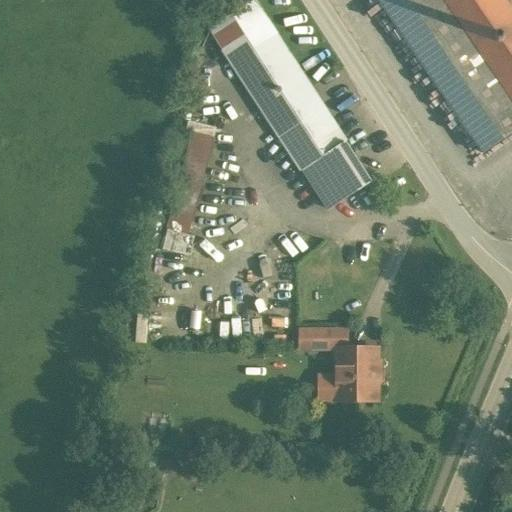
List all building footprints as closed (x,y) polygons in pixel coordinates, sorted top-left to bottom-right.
[(384,0),(485,150),(511,131),(511,14),(502,0),(384,0)] [(210,30),(223,50),(301,170),(344,143),(253,2),(210,30)] [(214,139),(192,133),(167,230),(189,236),(214,139)] [(344,143),(301,170),(326,210),(369,182),(344,143)] [(354,328),(299,328),(299,355),(339,355),(339,379),(323,379),(323,406),(387,406),(387,341),(354,341),(354,328)]
